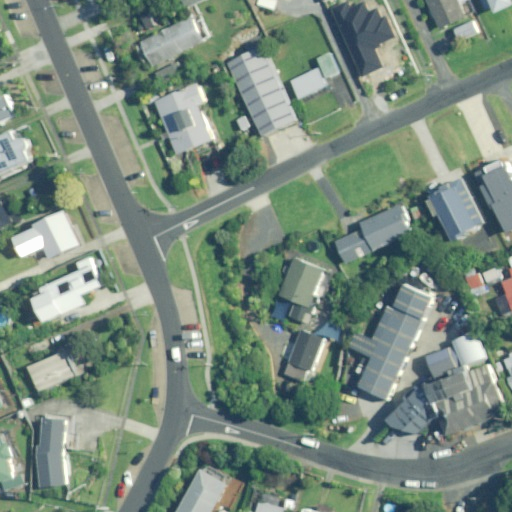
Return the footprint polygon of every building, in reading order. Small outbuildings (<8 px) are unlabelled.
[(278,0),(258,0),(258,4),(275,10),(278,0)] [(456,27),(474,19),(464,0),(430,0),(445,32),(456,27)] [(511,0),(482,0),(488,10),(498,5),(501,12),(511,6),(511,0)] [(411,58),(386,6),(355,20),(351,11),(334,20),(343,39),(356,32),(364,48),(370,45),(383,71),(411,58)] [(146,41),(160,68),(215,39),(201,12),(146,41)] [(299,120),(264,46),(230,63),(265,136),(299,120)] [(342,72),(332,52),(319,58),(329,78),(342,72)] [(330,86),(322,68),(293,81),(302,99),(330,86)] [(209,102),(202,83),(159,101),(181,154),(217,139),(203,104),(209,102)] [(0,99),(0,122),(18,115),(9,95),(0,99)] [(34,147),(27,129),(0,139),(0,174),(34,161),(29,149),(34,147)] [(511,166),(509,168),(506,161),(480,172),(496,209),(499,208),(510,232),(511,230),(511,166)] [(490,221),(469,179),(430,198),(439,216),(443,214),(456,239),(490,221)] [(0,228),(16,220),(3,196),(0,198),(0,228)] [(417,232),(405,205),(365,223),(367,228),(337,241),(347,263),(417,232)] [(426,215),(423,205),(413,208),(416,218),(426,215)] [(84,243),(68,210),(37,225),(38,228),(16,238),(25,256),(46,246),(52,258),(84,243)] [(110,287),(97,256),(81,263),(85,271),(48,287),(54,299),(43,304),(48,315),(62,309),(65,314),(105,297),(102,290),(110,287)] [(327,268),(297,256),(281,295),(295,301),(289,315),(307,323),(316,302),(314,301),(327,268)] [(384,387),(436,280),(405,265),(353,372),(384,387)] [(511,268),(511,270),(511,278),(505,282),(509,294),(498,298),(505,316),(511,312),(511,268)] [(324,338),(302,329),(284,374),(306,383),(324,338)] [(498,407),(474,348),(427,367),(429,373),(386,408),(426,424),(443,410),(450,426),(498,407)] [(81,367),(74,350),(33,367),(43,392),(92,372),(89,364),(81,367)] [(3,372),(0,373),(0,421),(17,415),(4,384),(8,383),(3,372)] [(79,422),(52,417),(44,448),(49,487),(79,483),(75,447),(79,422)] [(0,484),(8,482),(11,492),(32,486),(23,455),(16,431),(0,435),(0,484)] [(214,511),(232,483),(205,467),(179,511),(214,511)] [(283,511),(284,507),(260,502),(258,511),(283,511)]
